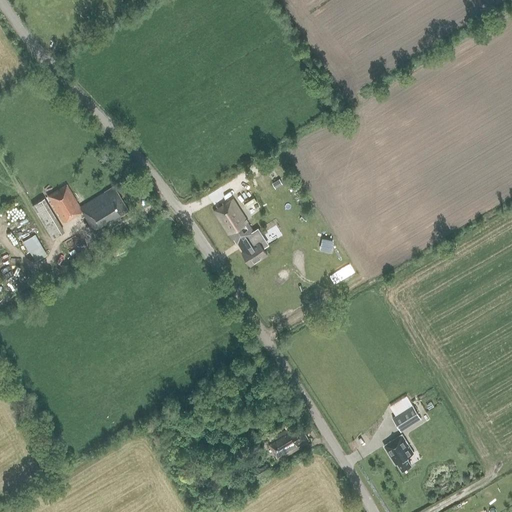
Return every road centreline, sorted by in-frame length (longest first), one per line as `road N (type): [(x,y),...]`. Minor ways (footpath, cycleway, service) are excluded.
road 1 (unclassified): [(372,511),(182,212)]
road 2 (unclassified): [(182,212),(3,0)]
